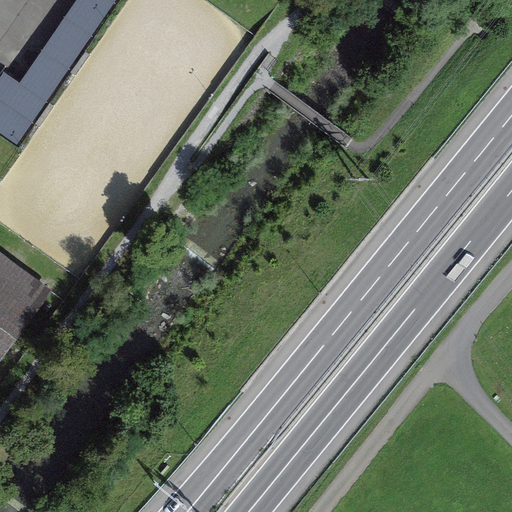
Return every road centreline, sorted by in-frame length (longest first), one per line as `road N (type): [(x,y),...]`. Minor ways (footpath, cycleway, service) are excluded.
road 1 (trunk): [(248,511),(511,189)]
road 2 (trunk): [(351,312),(298,360),(171,511)]
road 3 (trunk): [(511,114),(351,312)]
road 4 (trunk): [(351,312),(314,371),(199,511)]
